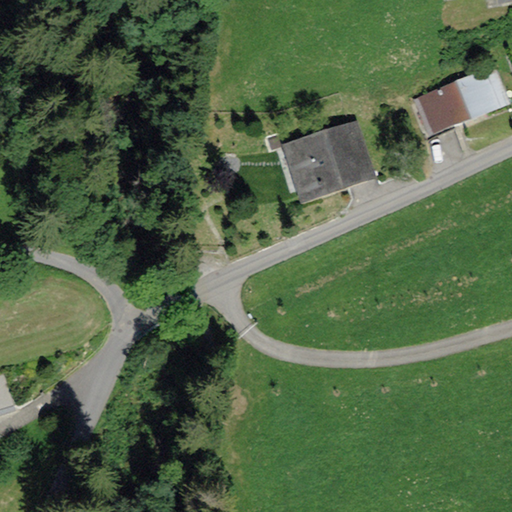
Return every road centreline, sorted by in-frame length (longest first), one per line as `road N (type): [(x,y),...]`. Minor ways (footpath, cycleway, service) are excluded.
road 1 (residential): [(133,327),(511,147)]
road 2 (residential): [(49,511),(133,327)]
road 3 (residential): [(133,327),(88,274),(0,249)]
